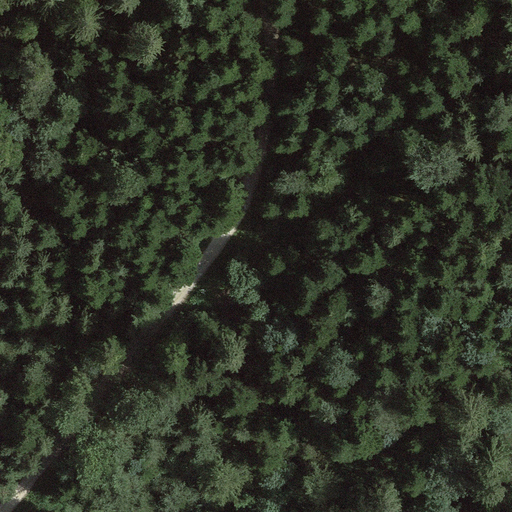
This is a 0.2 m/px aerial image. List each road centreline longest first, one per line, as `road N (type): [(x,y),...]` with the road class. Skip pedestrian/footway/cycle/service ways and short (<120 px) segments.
road 1 (track): [(1,511),(231,225),(270,121),(268,0)]
road 2 (track): [(511,352),(425,397),(291,511)]
